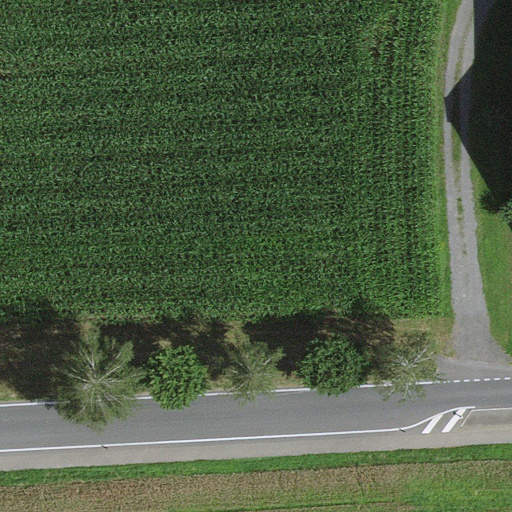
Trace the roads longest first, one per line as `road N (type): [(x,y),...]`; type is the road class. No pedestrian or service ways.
road 1 (unclassified): [(511,397),(0,430)]
road 2 (unknown): [(511,392),(451,167),(478,0)]
